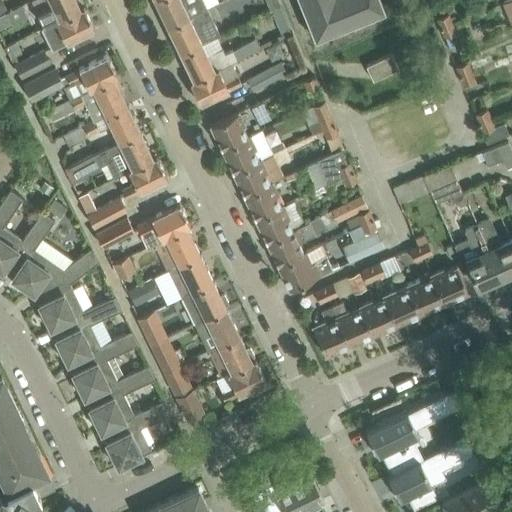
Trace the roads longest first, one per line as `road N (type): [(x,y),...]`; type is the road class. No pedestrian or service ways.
road 1 (residential): [(312,409),(114,0)]
road 2 (residential): [(91,500),(312,409)]
road 3 (residential): [(312,409),(511,321)]
road 4 (residential): [(91,500),(12,329),(0,321)]
